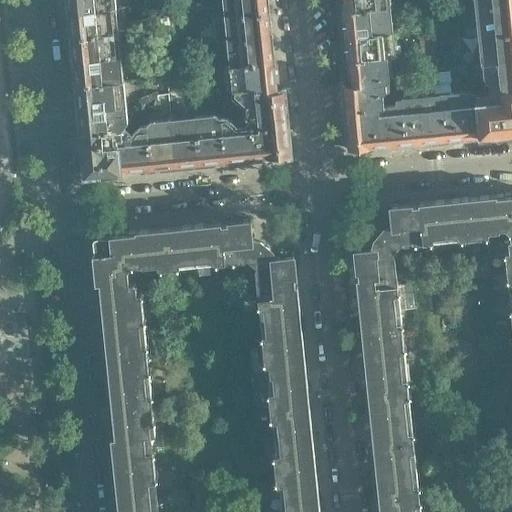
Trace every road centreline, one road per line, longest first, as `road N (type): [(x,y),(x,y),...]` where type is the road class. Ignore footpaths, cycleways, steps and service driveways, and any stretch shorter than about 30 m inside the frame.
road 1 (residential): [(350,511),(317,179)]
road 2 (residential): [(89,511),(63,205)]
road 3 (residential): [(63,205),(317,179)]
road 4 (residential): [(63,205),(41,0)]
road 5 (residential): [(317,179),(511,162)]
road 6 (residential): [(317,179),(299,0)]
